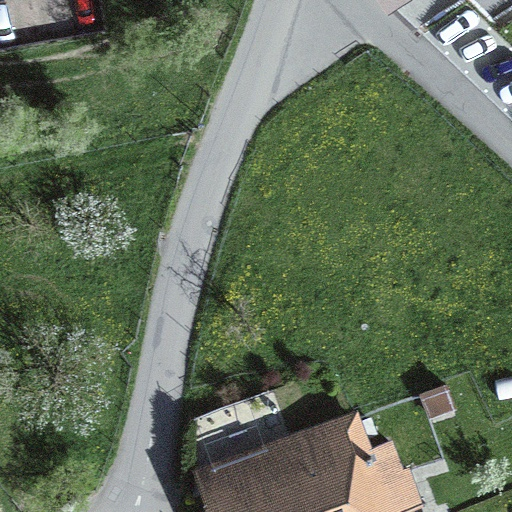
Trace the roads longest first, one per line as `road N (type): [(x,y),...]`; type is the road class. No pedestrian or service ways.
road 1 (unclassified): [(271,0),(179,266),(133,511)]
road 2 (residential): [(511,122),(460,65),(391,15),(353,0)]
